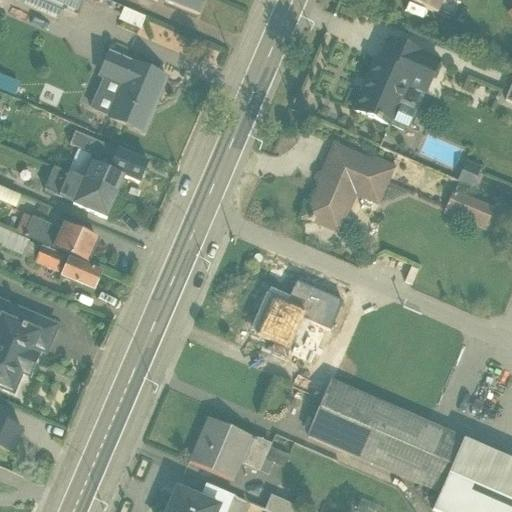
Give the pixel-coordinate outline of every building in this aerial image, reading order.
[(100,15),(106,0),(23,0),(81,22),(86,9),(100,15)] [(154,0),(200,19),(207,0),(154,0)] [(404,0),(439,15),(445,0),(404,0)] [(146,5),(140,20),(163,29),(169,14),(146,5)] [(428,98),(443,65),(381,37),(348,108),(390,127),(408,88),(428,98)] [(85,110),(144,136),(170,77),(111,51),(85,110)] [(0,117),(20,126),(33,93),(38,95),(44,82),(0,64),(0,83),(5,86),(0,99),(0,117)] [(84,182),(118,197),(125,181),(141,188),(151,164),(101,143),(84,182)] [(378,208),(394,169),(333,143),(300,220),(339,237),(356,198),(378,208)] [(0,154),(0,172),(12,177),(18,162),(0,154)] [(480,179),(496,187),(503,173),(487,165),(480,179)] [(42,193),(108,221),(118,197),(84,182),(53,169),(42,193)] [(466,210),(508,230),(511,221),(511,208),(475,191),(466,210)] [(22,239),(90,267),(101,241),(63,225),(61,231),(31,218),(22,239)] [(31,267),(94,295),(102,278),(39,250),(31,267)] [(46,353),(58,323),(0,299),(0,386),(13,392),(20,373),(30,377),(41,350),(46,353)] [(285,354),(289,355),(300,328),(326,339),(338,314),(307,300),(301,313),(271,300),(255,337),(268,342),(265,349),(283,357),(285,354)] [(329,381),(304,438),(437,495),(430,511),(432,511),(511,511),(511,461),(462,440),(462,438),(329,381)] [(0,449),(13,454),(25,426),(0,415),(0,449)] [(189,462),(235,481),(253,436),(207,417),(189,462)] [(164,511),(218,511),(222,503),(176,483),(164,511)] [(286,509),(293,511),(317,511),(321,502),(292,492),(286,509)]
